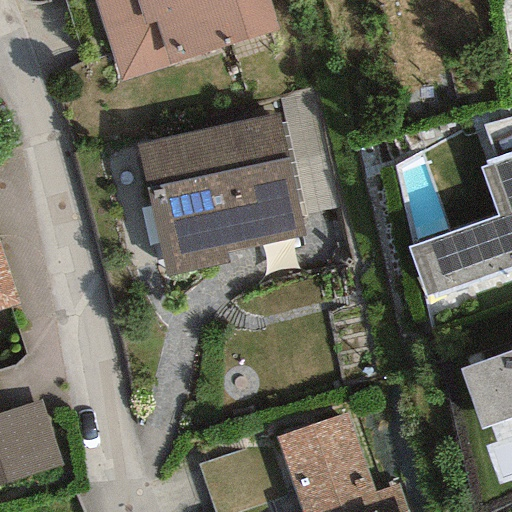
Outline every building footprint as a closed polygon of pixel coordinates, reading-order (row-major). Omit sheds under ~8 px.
[(277,32),(266,0),(92,0),(118,81),(277,32)] [(301,238),(276,115),(135,144),(163,278),(229,264),(227,253),(301,238)] [(406,247),(423,299),(511,269),(511,146),(511,147),(511,150),(511,152),(484,162),(485,166),(478,168),(494,217),(406,247)] [(310,216),(340,211),(331,150),(300,154),(310,216)] [(0,311),(18,306),(0,252),(0,311)] [(511,351),(457,371),(478,430),(511,417),(511,351)] [(0,485),(62,465),(40,401),(0,414),(0,485)] [(407,511),(398,483),(374,491),(348,413),(273,438),(298,511),(407,511)]
